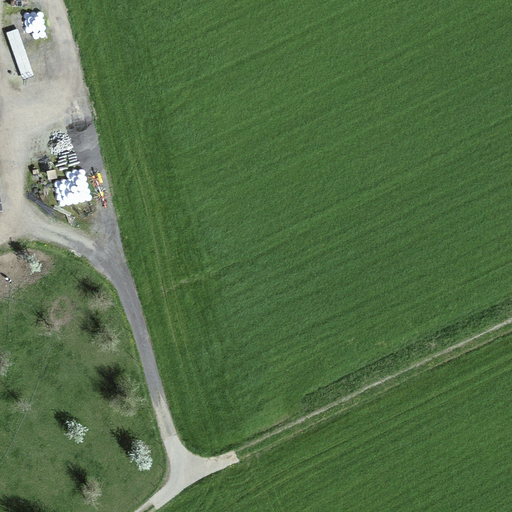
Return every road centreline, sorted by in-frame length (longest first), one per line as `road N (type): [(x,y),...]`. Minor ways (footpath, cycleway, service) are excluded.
road 1 (track): [(182,478),(52,0)]
road 2 (track): [(137,511),(182,478),(511,323)]
